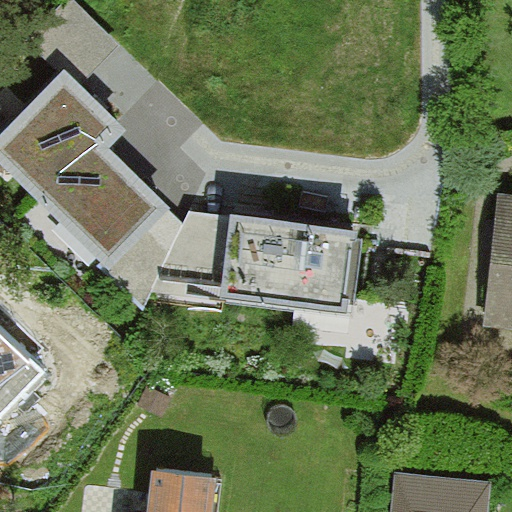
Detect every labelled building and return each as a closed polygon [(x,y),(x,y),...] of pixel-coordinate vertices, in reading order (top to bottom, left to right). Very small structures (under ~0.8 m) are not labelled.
[(116,46),(72,2),(29,45),(63,78),(0,141),(0,157),(108,265),(165,207),(103,145),(121,127),(78,85),(116,46)] [(356,234),(233,220),(224,299),(347,313),(356,234)] [(0,417),(42,373),(0,333),(0,417)] [(211,511),(215,471),(164,466),(159,511),(211,511)] [(488,511),(492,479),(401,472),(397,511),(488,511)]
